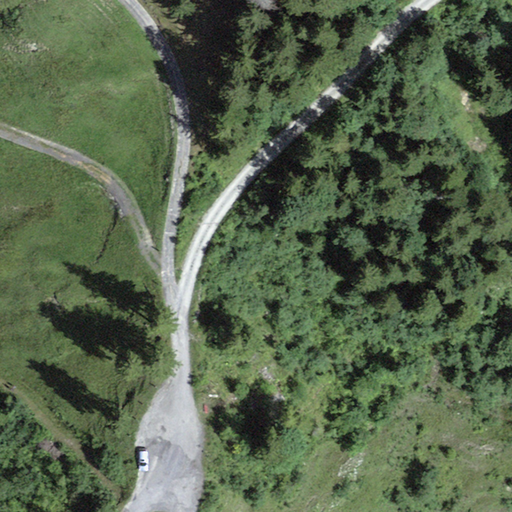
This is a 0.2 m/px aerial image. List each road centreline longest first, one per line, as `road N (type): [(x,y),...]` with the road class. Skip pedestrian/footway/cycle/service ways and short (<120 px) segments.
road 1 (track): [(183,455),(167,262),(184,117),(170,63),(126,0)]
road 2 (track): [(176,317),(201,240),(227,198),(432,0)]
